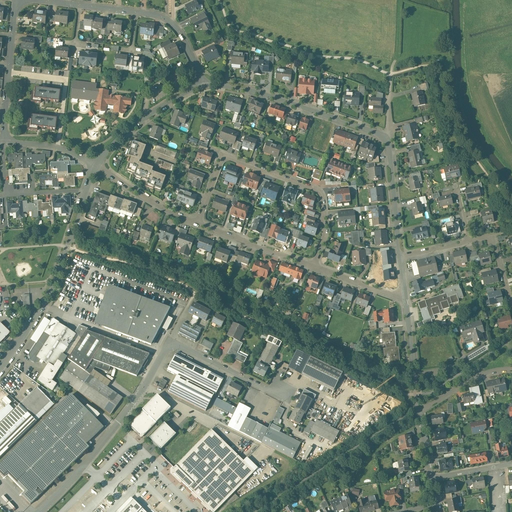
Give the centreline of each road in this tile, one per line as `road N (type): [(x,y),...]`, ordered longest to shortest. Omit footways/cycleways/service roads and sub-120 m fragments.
road 1 (residential): [(37,511),(115,427),(169,341),(269,391)]
road 2 (residential): [(203,86),(264,93),(386,137),(399,257)]
road 3 (residential): [(197,223),(223,155),(315,189),(324,234),(313,266)]
road 4 (residential): [(28,0),(168,20),(203,86)]
road 5 (residential): [(2,142),(16,0)]
road 6 (residential): [(95,164),(148,116),(203,86)]
road 7 (residential): [(197,223),(313,266)]
